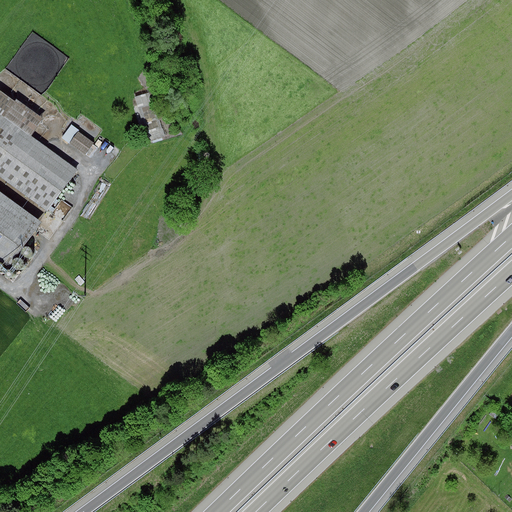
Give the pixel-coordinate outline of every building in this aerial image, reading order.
[(0,138),(0,145),(63,191),(76,172),(29,138),(41,121),(0,92),(0,116),(11,124),(0,138)] [(151,93),(135,98),(148,141),(164,136),(151,93)] [(0,258),(9,265),(63,191),(0,145),(0,138),(11,124),(0,116),(0,258)] [(69,144),(70,143),(85,154),(93,143),(78,132),(79,130),(71,125),(61,138),(69,144)] [(22,250),(22,252),(21,254),(22,256),(23,257),(25,258),(27,259),(29,259),(31,258),(32,257),(33,255),(34,253),(34,251),(33,249),(31,248),(29,247),(27,247),(25,247),(24,248),(22,250)] [(15,261),(14,263),(14,265),(14,267),(16,269),(17,270),(19,270),(21,270),(23,270),(25,268),(26,267),(26,265),(26,263),(25,261),(24,259),(22,259),(20,258),(18,259),(16,260),(15,261)] [(8,277),(9,278),(10,279),(12,279),(13,279),(14,278),(15,277),(16,275),(16,274),(16,272),(15,271),(13,270),(12,269),(10,270),(9,270),(8,271),(7,273),(7,274),(7,276),(8,277)]
